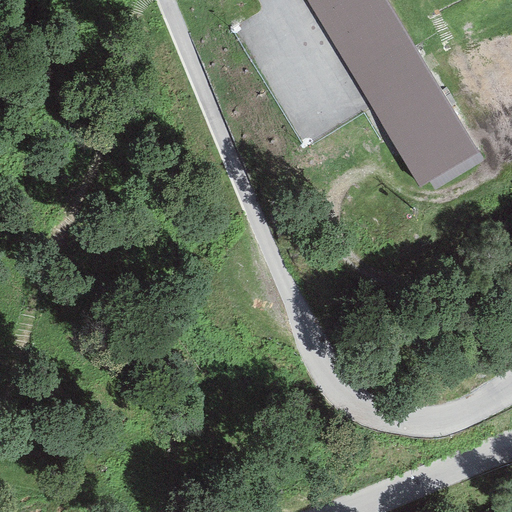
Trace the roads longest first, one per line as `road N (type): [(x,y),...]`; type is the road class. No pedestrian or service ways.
road 1 (unclassified): [(511,386),(459,417),(423,424),(367,415),(339,395),(168,0)]
road 2 (unclassified): [(353,511),(511,447)]
